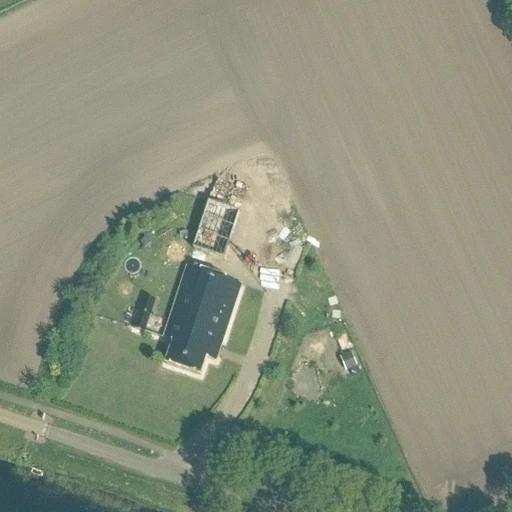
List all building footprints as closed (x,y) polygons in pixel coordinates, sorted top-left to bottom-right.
[(200,136),(188,138),(192,153),(203,151),(200,136)] [(159,255),(173,206),(161,203),(147,252),(159,255)] [(225,263),(241,214),(209,204),(193,253),(225,263)] [(244,227),(242,236),(267,242),(269,233),(244,227)] [(120,263),(159,274),(163,262),(124,251),(120,263)] [(215,364),(240,287),(187,269),(163,341),(173,344),(166,366),(200,378),(206,361),(215,364)] [(147,335),(152,316),(140,313),(135,332),(147,335)]
